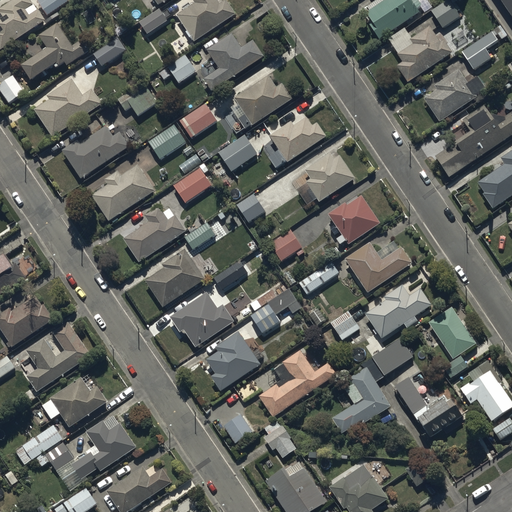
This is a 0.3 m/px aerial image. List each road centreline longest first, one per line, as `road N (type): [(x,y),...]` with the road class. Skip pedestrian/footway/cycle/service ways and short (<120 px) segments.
road 1 (residential): [(242,511),(0,153)]
road 2 (residential): [(291,0),(511,327)]
